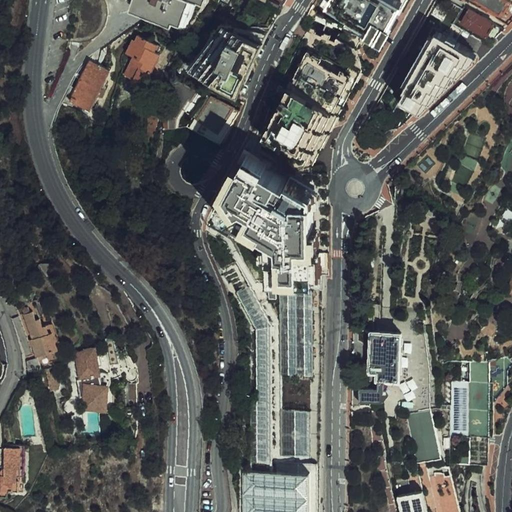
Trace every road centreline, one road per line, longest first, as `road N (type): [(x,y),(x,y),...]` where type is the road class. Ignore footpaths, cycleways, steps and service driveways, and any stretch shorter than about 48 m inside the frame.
road 1 (primary): [(511,447),(265,242),(116,152),(0,104)]
road 2 (primary): [(178,511),(183,408),(169,341),(147,304),(79,232),(42,158),(33,106),(39,0)]
road 3 (residential): [(222,511),(229,347),(198,243),(213,187)]
road 4 (secondary): [(333,511),(347,202)]
road 5 (secondary): [(368,177),(511,43)]
road 6 (residential): [(347,174),(347,136),(424,0)]
road 7 (residential): [(303,0),(272,47),(229,157)]
road 8 (residential): [(229,157),(193,150),(173,164),(178,184),(213,187)]
